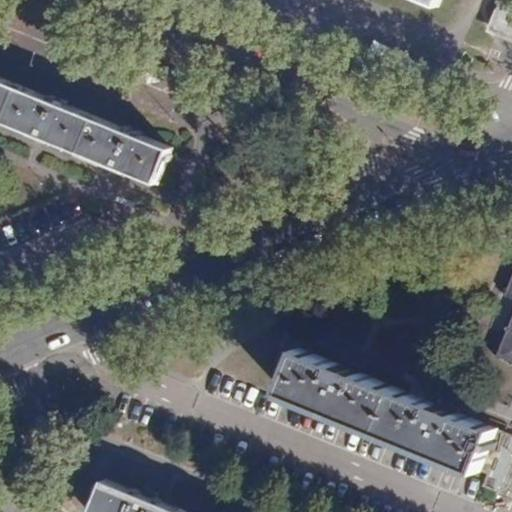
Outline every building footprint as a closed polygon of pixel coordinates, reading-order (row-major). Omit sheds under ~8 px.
[(451,0),(426,0),(449,9),(451,0)] [(511,41),(511,0),(496,0),(487,34),(511,41)] [(170,148),(0,78),(0,118),(156,182),(170,148)] [(511,464),(511,432),(305,344),(288,387),(506,480),(511,464)] [(196,511),(111,477),(96,511),(196,511)]
